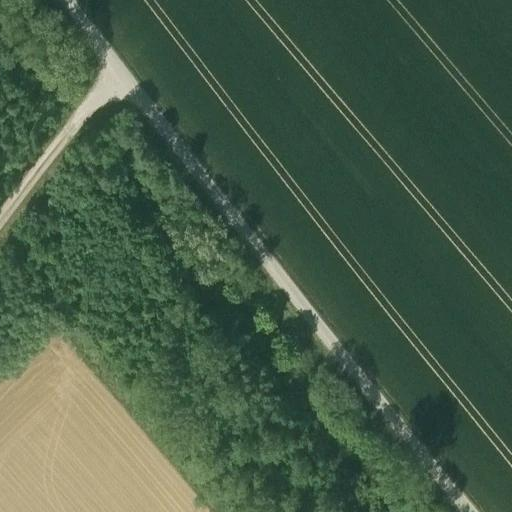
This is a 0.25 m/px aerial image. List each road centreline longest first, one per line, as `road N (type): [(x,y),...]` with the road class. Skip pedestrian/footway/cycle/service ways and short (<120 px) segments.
road 1 (track): [(59,0),(463,511)]
road 2 (track): [(115,74),(0,226)]
